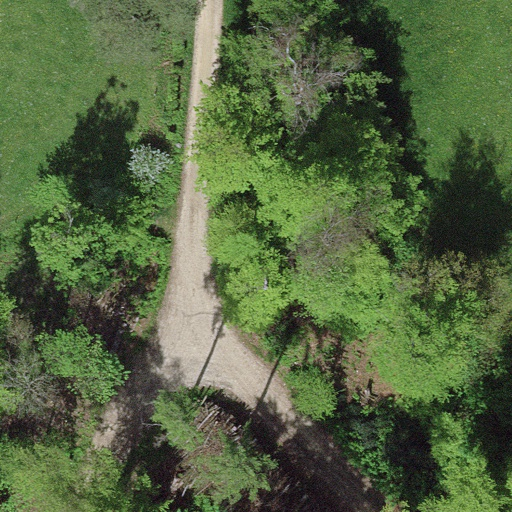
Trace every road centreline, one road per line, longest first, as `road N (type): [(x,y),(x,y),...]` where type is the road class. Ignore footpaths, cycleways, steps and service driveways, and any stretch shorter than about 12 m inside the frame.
road 1 (track): [(162,301),(221,0)]
road 2 (track): [(162,301),(246,375),(344,511)]
road 3 (track): [(82,511),(162,301)]
